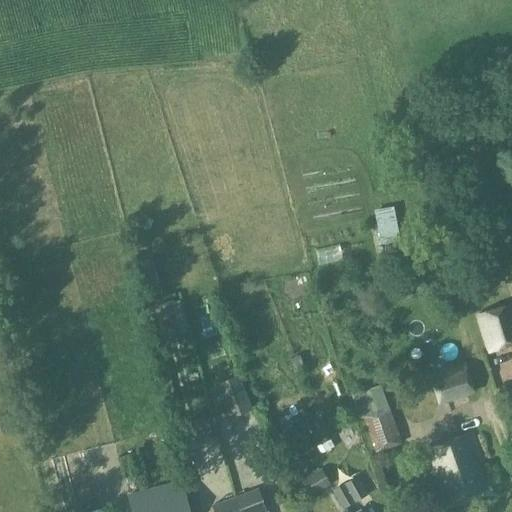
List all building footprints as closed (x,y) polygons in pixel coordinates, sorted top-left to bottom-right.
[(504,256),(492,211),(486,213),(474,171),(461,175),(485,261),(504,256)] [(391,203),(372,208),(380,244),(400,240),(391,203)] [(163,295),(149,247),(132,252),(146,300),(163,295)] [(162,340),(181,335),(172,301),(153,306),(162,340)] [(511,345),(511,303),(475,315),(487,354),(511,345)] [(463,366),(431,373),(437,398),(469,390),(463,366)] [(253,410),(240,376),(216,385),(229,419),(253,410)] [(401,444),(388,406),(362,415),(375,453),(401,444)] [(486,489),(469,435),(430,448),(447,501),(486,489)] [(310,497),(331,486),(321,469),(301,481),(310,497)] [(369,495),(358,476),(333,491),(344,510),(369,495)] [(164,485),(170,511),(190,511),(182,480),(164,485)] [(236,497),(241,511),(265,511),(266,511),(258,489),(236,497)] [(131,511),(148,511),(143,490),(127,494),(131,511)] [(241,511),(236,497),(213,506),(215,511),(241,511)]
